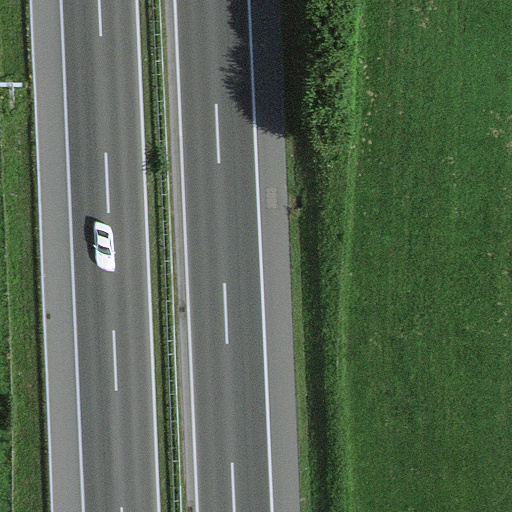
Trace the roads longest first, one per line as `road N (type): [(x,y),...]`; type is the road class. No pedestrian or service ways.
road 1 (motorway): [(232,511),(206,0)]
road 2 (motorway): [(98,0),(121,511)]
